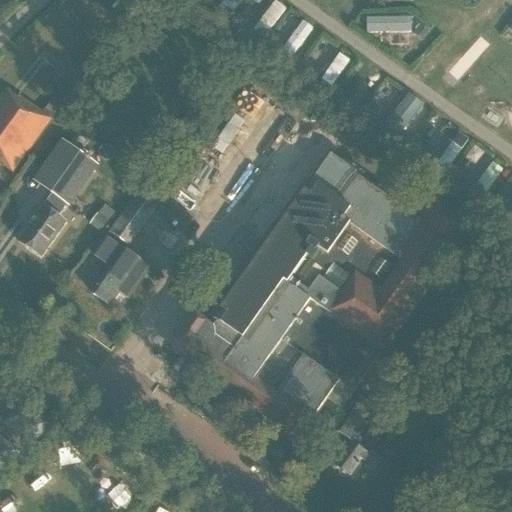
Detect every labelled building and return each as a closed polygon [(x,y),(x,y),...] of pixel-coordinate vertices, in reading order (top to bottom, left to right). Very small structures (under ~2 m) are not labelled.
[(226,0),(223,5),(236,13),(243,0),(226,0)] [(257,21),(266,31),(285,13),(276,3),(257,21)] [(413,16),(367,16),(367,39),(413,40),(413,16)] [(301,20),(280,54),(292,61),(314,27),(301,20)] [(57,77),(78,92),(88,78),(67,63),(57,77)] [(0,164),(12,173),(50,120),(19,98),(18,99),(5,90),(0,96),(0,164)] [(463,212),(321,111),(281,167),(366,227),(299,320),(214,260),(188,296),(196,302),(170,339),(243,392),(238,398),(299,441),(463,212)] [(43,207),(18,242),(41,259),(66,224),(57,217),(66,204),(69,206),(97,167),(62,142),(34,181),(53,194),(43,207)] [(443,162),(455,167),(462,152),(450,147),(443,162)] [(146,282),(134,275),(143,261),(109,238),(94,261),(110,271),(90,302),(107,313),(117,298),(130,306),(146,282)] [(337,433),(348,441),(331,465),(341,473),(340,476),(345,480),(348,478),(351,480),(363,465),(373,473),(382,461),(371,452),(368,456),(357,448),(373,425),(353,411),(337,433)] [(373,431),(368,442),(382,449),(387,438),(373,431)] [(0,508),(2,511),(24,511),(28,510),(17,494),(0,506),(0,508)]
